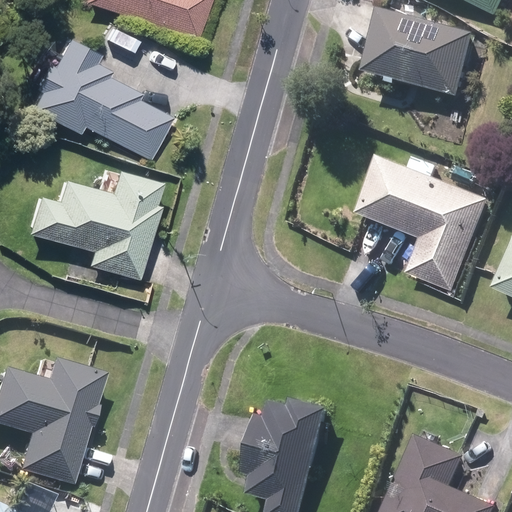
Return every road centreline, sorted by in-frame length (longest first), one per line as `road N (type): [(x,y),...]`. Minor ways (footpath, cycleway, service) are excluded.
road 1 (residential): [(213,281),(366,324),(511,380)]
road 2 (residential): [(213,281),(293,0)]
road 3 (residential): [(147,511),(213,281)]
